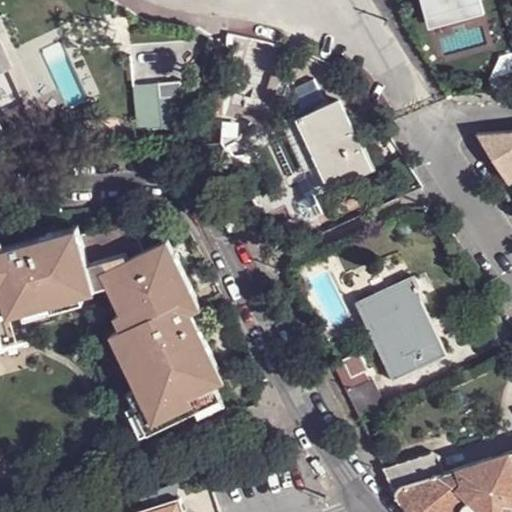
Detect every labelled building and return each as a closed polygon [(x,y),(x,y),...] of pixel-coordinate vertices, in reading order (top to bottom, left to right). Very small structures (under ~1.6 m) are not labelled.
[(447,35),(454,49),(484,35),(470,0),(451,0),(446,3),(445,0),(435,0),(424,5),(440,39),(447,35)] [(20,89),(26,102),(35,98),(6,35),(0,22),(0,42),(11,66),(10,66),(20,89)] [(484,35),(454,49),(466,73),(502,55),(490,33),(484,35)] [(447,53),(454,49),(447,35),(440,39),(447,53)] [(0,70),(10,66),(11,66),(0,42),(0,70)] [(159,82),(134,85),(139,130),(188,125),(185,95),(160,97),(159,82)] [(316,194),(336,185),(304,117),(329,105),(325,97),(281,119),(304,168),(308,176),(316,194)] [(35,98),(26,102),(6,111),(16,134),(29,132),(32,142),(54,139),(35,98)] [(304,117),(336,185),(375,166),(358,129),(356,130),(352,119),(342,99),(329,105),(304,117)] [(511,130),(478,133),(509,181),(511,179),(511,130)] [(118,330),(141,377),(144,384),(136,388),(128,392),(134,404),(149,434),(223,398),(204,357),(212,354),(213,352),(187,297),(197,292),(176,251),(167,255),(161,243),(146,250),(141,238),(116,225),(67,238),(65,229),(0,247),(0,340),(1,340),(0,337),(0,315),(25,309),(32,312),(47,308),(50,301),(54,301),(61,304),(76,300),(79,293),(109,284),(128,325),(118,330)] [(360,302),(396,379),(449,353),(441,335),(439,332),(435,323),(433,319),(423,298),(427,295),(426,294),(424,289),(419,280),(418,276),(417,274),(360,302)] [(110,333),(127,368),(136,388),(144,384),(141,377),(118,330),(110,333)] [(345,361),(335,366),(347,389),(362,421),(391,409),(374,374),(370,377),(366,367),(353,374),(345,361)] [(149,434),(134,404),(127,408),(142,438),(149,434)] [(399,498),(412,511),(457,511),(464,507),(466,503),(471,501),(476,503),(477,503),(479,507),(483,511),(511,511),(511,448),(448,468),(441,452),(436,449),(392,463),(385,466),(399,498)] [(385,466),(392,463),(386,453),(380,456),(385,466)] [(186,511),(182,496),(128,511),(186,511)] [(477,511),(479,507),(477,503),(476,503),(471,501),(466,503),(464,507),(464,508),(465,511),(477,511)]
